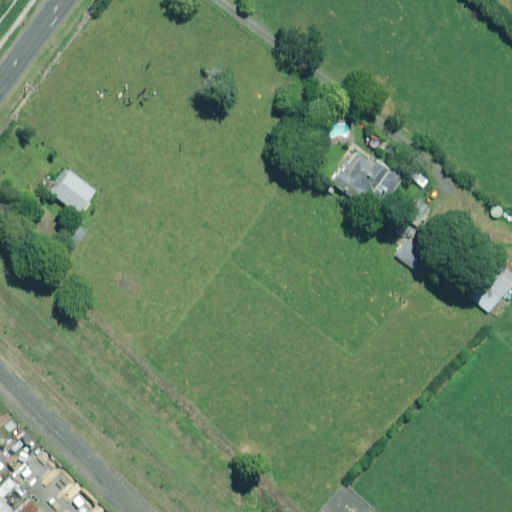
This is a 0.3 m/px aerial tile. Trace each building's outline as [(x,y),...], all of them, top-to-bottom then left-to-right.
[(344,184),(340,189),(347,195),(350,190),(371,207),(388,186),(381,180),(390,170),(358,145),(333,176),(344,184)] [(94,192),(69,172),(51,194),(77,214),(94,192)] [(431,211),(421,203),(408,220),(418,228),(431,211)] [(411,228),(400,220),(393,230),(403,238),(411,228)] [(86,234),(78,228),(67,241),(75,247),(86,234)] [(421,242),(410,234),(393,254),(404,263),(421,242)] [(482,279),(469,296),(490,312),(503,296),(482,279)] [(37,511),(15,488),(0,501),(0,511),(37,511)]
